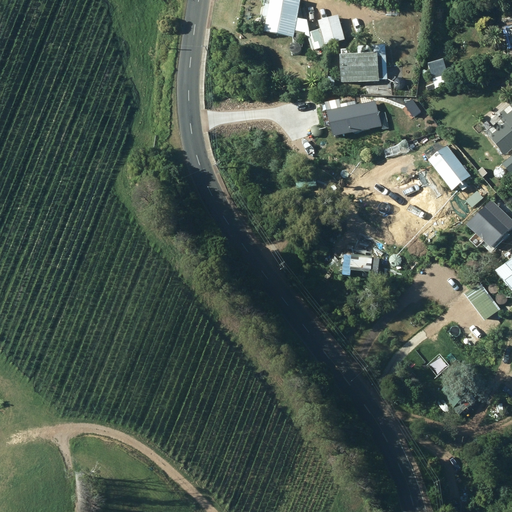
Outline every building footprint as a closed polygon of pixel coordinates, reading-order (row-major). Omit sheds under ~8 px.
[(300,0),(270,0),(270,3),(266,2),(264,14),(267,15),(264,30),(294,35),(294,32),(308,34),(312,49),(326,45),(325,44),(344,39),(337,14),(319,19),(321,27),(310,31),(308,18),(297,16),(301,0),(300,0)] [(342,58),(344,80),(390,77),(388,48),(360,49),(361,57),(342,58)] [(452,83),(444,59),(428,64),(437,88),(452,83)] [(511,103),(500,114),(503,117),(486,132),(505,154),(511,148),(511,103)] [(431,147),(439,157),(446,152),(447,154),(451,151),(450,149),(451,149),(442,138),(431,147)] [(511,155),(503,163),(511,173),(511,172),(511,155)] [(409,190),(432,219),(450,205),(427,176),(409,190)] [(467,226),(492,249),(511,227),(511,221),(491,201),(467,226)] [(377,237),(385,230),(380,225),(373,232),(377,237)] [(511,256),(496,269),(511,288),(511,256)] [(441,391),(454,406),(472,391),(459,376),(441,391)]
